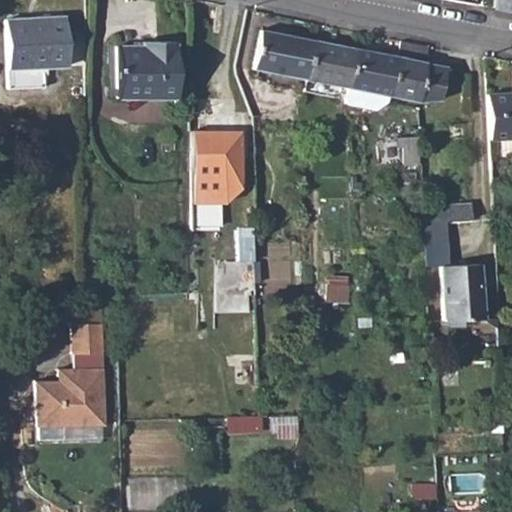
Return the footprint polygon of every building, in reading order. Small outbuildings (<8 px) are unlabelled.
[(511,0),(492,0),(492,6),(511,10),(511,0)] [(61,16),(2,18),(4,67),(63,64),(61,16)] [(249,70),(302,80),(309,40),(257,30),(249,70)] [(352,49),(309,40),(302,80),(300,92),(345,101),(344,89),(352,49)] [(116,46),(116,89),(155,89),(156,99),(175,99),(176,42),(143,42),(143,46),(116,46)] [(352,49),(344,89),(345,101),(345,103),(372,109),(386,100),(386,97),(394,57),(352,49)] [(394,57),(386,97),(418,102),(418,100),(424,62),(394,57)] [(446,66),(424,62),(418,100),(439,99),(446,66)] [(155,89),(116,89),(116,100),(156,99),(155,89)] [(511,92),(508,89),(484,91),(486,136),(511,133),(511,92)] [(237,131),(189,130),(189,203),(220,203),(238,186),(237,131)] [(416,138),(400,138),(402,163),(417,163),(416,138)] [(471,201),(422,204),(423,220),(449,219),(471,218),(471,201)] [(450,263),(449,219),(423,220),(426,265),(441,264),(450,263)] [(250,239),(233,239),(233,267),(250,267),(250,239)] [(450,263),(441,264),(444,317),(482,316),(479,262),(450,263)] [(344,286),(322,286),(322,301),(344,301),(344,286)] [(71,301),(71,327),(101,327),(101,300),(71,301)] [(256,304),(228,304),(227,353),(245,354),(246,326),(255,326),(256,304)] [(101,327),(71,327),(71,357),(101,357),(101,327)] [(101,357),(71,357),(71,372),(101,372),(101,357)] [(33,384),(33,429),(101,429),(101,372),(71,372),(57,372),(56,384),(33,384)]
